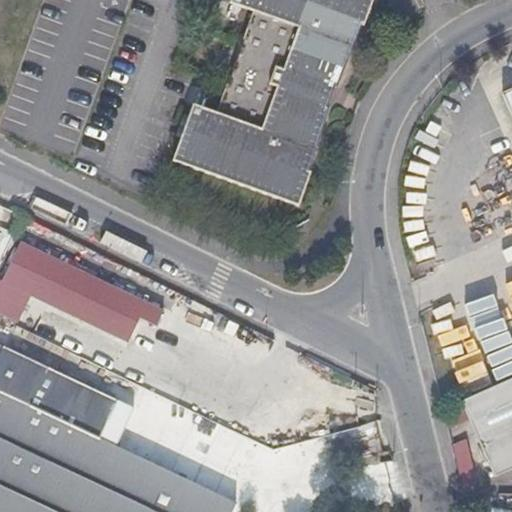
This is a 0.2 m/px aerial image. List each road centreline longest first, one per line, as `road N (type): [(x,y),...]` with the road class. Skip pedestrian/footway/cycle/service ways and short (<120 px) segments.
road 1 (unclassified): [(0,168),(392,355)]
road 2 (unclassified): [(392,355),(369,220),(374,154),(392,101),(437,56),(511,15)]
road 3 (unclassified): [(436,511),(392,355)]
